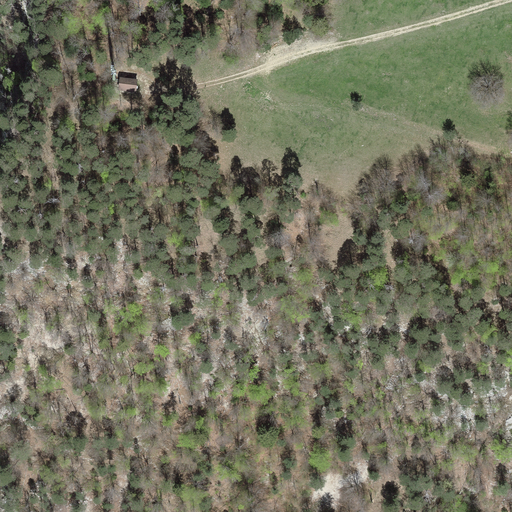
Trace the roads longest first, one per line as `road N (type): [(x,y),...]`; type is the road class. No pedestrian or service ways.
road 1 (track): [(250,72),(511,161)]
road 2 (track): [(506,0),(246,74)]
